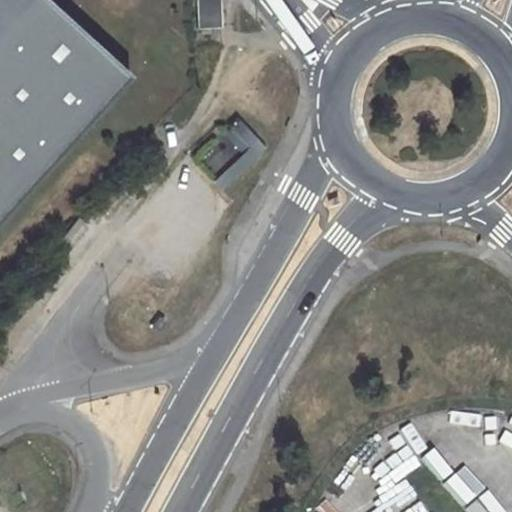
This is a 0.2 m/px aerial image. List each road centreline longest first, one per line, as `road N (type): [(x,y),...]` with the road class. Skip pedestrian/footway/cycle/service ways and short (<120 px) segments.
road 1 (secondary): [(180,511),(322,255),(378,186)]
road 2 (residential): [(241,319),(187,358),(19,407)]
road 3 (secondary): [(241,319),(130,511)]
road 4 (secondary): [(340,143),(241,319)]
road 5 (residential): [(19,407),(63,418),(90,444),(95,478),(87,511)]
